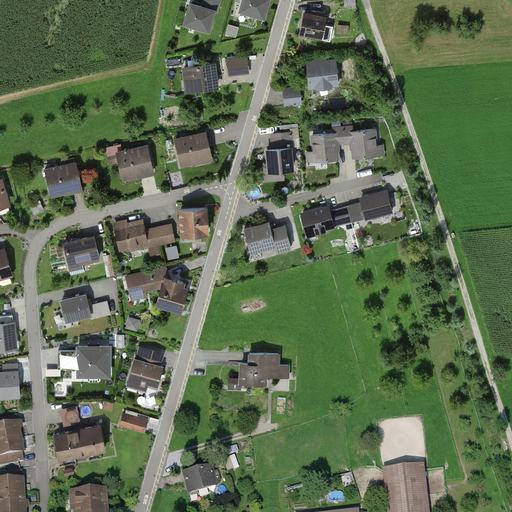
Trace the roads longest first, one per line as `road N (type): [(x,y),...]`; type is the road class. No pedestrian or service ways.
road 1 (track): [(367,0),(511,441)]
road 2 (residential): [(227,215),(141,511)]
road 3 (residential): [(40,242),(28,285),(48,511)]
road 4 (residential): [(235,186),(70,219),(40,242)]
road 5 (residential): [(287,0),(235,186)]
road 6 (residential): [(227,215),(376,179)]
